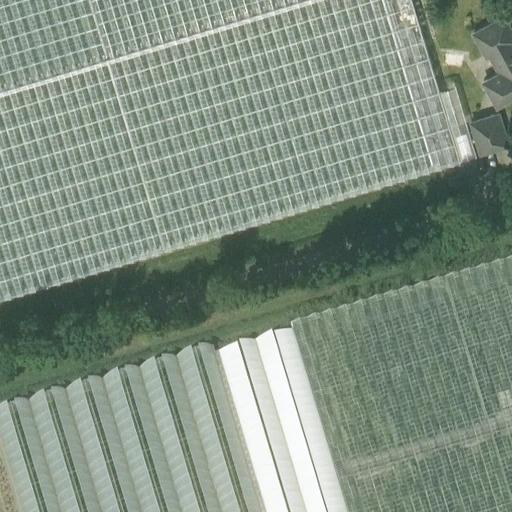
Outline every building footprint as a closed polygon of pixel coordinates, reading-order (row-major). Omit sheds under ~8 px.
[(437,87),(411,0),(267,0),(0,80),(0,296),(457,159),(437,87)] [(0,0),(0,80),(267,0),(0,0)] [(483,81),(496,105),(511,96),(511,41),(511,33),(502,16),(473,33),(485,56),(489,54),(498,72),(483,81)] [(447,54),(445,65),(459,68),(461,56),(447,54)] [(479,152),(507,144),(497,114),(470,122),(479,152)] [(291,338),(342,511),(511,511),(511,265),(289,332),(291,338)] [(211,355),(0,418),(0,461),(15,511),(342,511),(291,338),(213,361),(211,355)]
